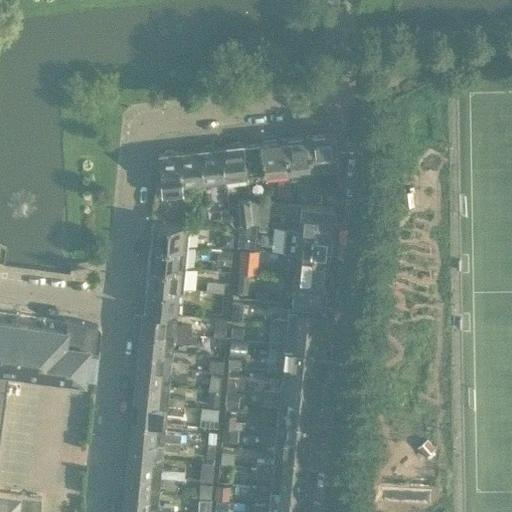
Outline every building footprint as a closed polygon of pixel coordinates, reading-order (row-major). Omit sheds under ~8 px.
[(338,164),(335,131),(310,134),(313,167),(338,164)] [(313,167),(310,134),(285,136),(289,169),(291,169),(313,167)] [(289,169),(285,136),(260,139),(261,142),(243,144),(247,174),(289,169)] [(222,146),(221,146),(225,181),(247,179),(247,174),(243,144),(243,143),(234,144),(232,142),(225,143),(222,146)] [(225,181),(221,146),(212,147),(210,145),(203,145),(201,148),(200,148),(204,183),(225,181)] [(204,183),(200,148),(191,149),(189,147),(182,148),(180,150),(179,150),(182,186),(204,183)] [(176,186),(182,186),(179,150),(174,151),(172,149),(164,150),(162,152),(158,153),(159,166),(156,167),(153,193),(176,191),(176,186)] [(288,197),(288,179),(279,179),(278,196),(288,197)] [(309,201),(310,193),(311,183),(300,182),(299,200),(309,201)] [(404,193),(405,207),(414,206),(413,192),(404,193)] [(320,202),(321,194),(310,193),(309,201),(320,202)] [(252,223),(251,214),(249,197),(237,199),(239,224),(252,223)] [(334,207),(333,207),(301,203),(298,228),(331,232),(334,207)] [(269,215),(251,214),(252,223),(252,224),(268,225),(269,215)] [(188,245),(190,222),(153,219),(153,223),(150,224),(150,232),(152,233),(151,241),(188,245)] [(331,232),(298,228),(295,253),(329,257),(331,232)] [(253,248),(256,230),(241,229),(239,246),(242,246),(253,248)] [(186,268),(188,245),(151,241),(151,244),(148,245),(148,253),(149,255),(149,264),(186,268)] [(242,246),(239,271),(247,272),(255,273),(257,248),(253,248),(242,246)] [(326,281),(329,257),(295,253),(293,278),(326,281)] [(186,268),(149,264),(148,266),(146,267),(145,275),(147,277),(147,285),(184,289),(186,268)] [(246,283),(247,272),(239,271),(238,282),(246,283)] [(326,281),(293,278),(290,303),(324,306),(326,281)] [(209,280),(207,291),(226,293),(227,282),(209,280)] [(184,289),(147,285),(146,287),(144,288),(143,295),(145,298),(144,305),(182,309),(184,289)] [(242,321),(244,302),(232,301),(231,320),(242,321)] [(323,321),(324,311),(288,307),(287,318),(276,316),(272,316),(271,324),(319,329),(320,323),(323,321)] [(176,323),(177,315),(177,314),(142,311),(141,327),(191,332),(192,325),(176,323)] [(216,318),(214,335),(226,336),(227,328),(228,318),(216,318)] [(0,492),(0,429),(9,370),(84,381),(88,350),(98,351),(101,329),(101,328),(100,327),(100,326),(99,325),(98,324),(97,324),(65,320),(64,330),(26,325),(0,321),(0,511),(37,511),(40,498),(0,492)] [(321,337),(319,334),(319,329),(271,324),(269,343),(320,348),(321,337)] [(196,341),(197,333),(191,332),(141,327),(139,346),(174,349),(175,339),(196,341)] [(233,327),(232,336),(243,337),(243,328),(233,327)] [(246,358),(247,345),(230,343),(229,356),(243,358),(246,358)] [(319,357),(320,348),(269,343),(267,360),(315,365),(316,359),(319,357)] [(173,360),(174,349),(139,346),(137,364),(188,369),(189,361),(173,360)] [(242,365),(243,358),(229,356),(228,364),(242,365)] [(209,360),(208,371),(222,373),(223,361),(209,360)] [(317,373),(315,370),(315,365),(267,360),(266,368),(282,370),(281,379),(317,383),(317,373)] [(187,378),(188,369),(137,364),(135,382),(170,386),(171,376),(187,378)] [(220,391),(222,377),(211,376),(210,390),(220,391)] [(315,393),(317,383),(281,379),(280,389),(265,387),(264,396),(312,400),(312,395),(315,393)] [(169,395),(170,386),(135,382),(133,400),(184,405),(185,397),(169,395)] [(239,405),(240,395),(227,393),(226,404),(239,405)] [(314,409),(311,406),(312,400),(264,396),(263,403),(278,404),(277,416),(313,420),(314,409)] [(183,414),(184,405),(133,400),(132,418),(167,422),(168,413),(183,414)] [(201,407),(199,425),(217,427),(219,408),(201,407)] [(235,416),(221,415),(220,428),(228,428),(233,429),(235,416)] [(312,429),(313,420),(277,416),(276,426),(260,424),(259,431),(308,436),(309,431),(312,429)] [(166,431),(167,422),(132,418),(130,436),(181,441),(182,433),(166,431)] [(310,444),(308,441),(308,436),(259,431),(258,438),(275,440),(274,451),(309,455),(310,444)] [(180,450),(181,441),(130,436),(128,454),(163,458),(164,448),(180,450)] [(427,439),(417,447),(426,457),(436,449),(427,439)] [(214,458),(215,445),(207,444),(206,457),(214,458)] [(232,465),(233,452),(221,451),(219,464),(228,465),(232,465)] [(308,465),(309,455),(274,451),(272,462),(257,460),(257,468),(305,473),(305,466),(308,465)] [(162,467),(163,458),(128,454),(126,472),(177,477),(184,477),(185,469),(162,467)] [(213,473),(213,463),(202,462),(200,479),(212,480),(213,473)] [(226,476),(228,465),(219,464),(218,476),(226,476)] [(307,480),(304,477),(305,473),(257,468),(252,467),(251,474),(271,476),(270,488),(306,491),(307,480)] [(176,489),(177,477),(126,472),(125,489),(160,493),(161,484),(166,484),(165,488),(176,489)] [(210,498),(211,485),(200,484),(198,496),(210,498)] [(305,501),(306,491),(270,488),(269,496),(254,495),(253,504),(301,508),(302,502),(305,501)] [(159,502),(160,493),(125,489),(123,507),(169,511),(173,511),(175,504),(159,502)] [(204,511),(209,511),(210,498),(198,496),(196,496),(194,508),(198,508),(198,511),(204,511)] [(216,500),(215,510),(227,511),(228,501),(216,500)]
